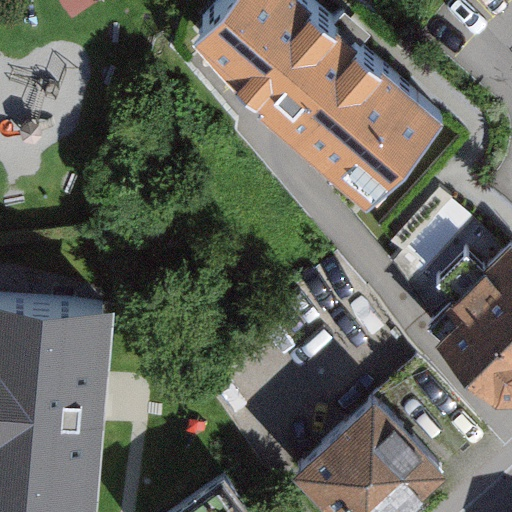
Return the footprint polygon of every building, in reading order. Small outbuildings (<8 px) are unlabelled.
[(367,216),(450,123),(296,0),(237,0),(195,47),(367,216)] [(511,246),(485,273),(469,257),(440,285),(457,302),(424,335),(498,408),(511,408),(511,246)] [(0,511),(103,511),(119,310),(0,301),(0,511)] [(414,511),(449,480),(377,402),(294,477),(325,511),(414,511)] [(249,511),(226,480),(181,511),(249,511)]
